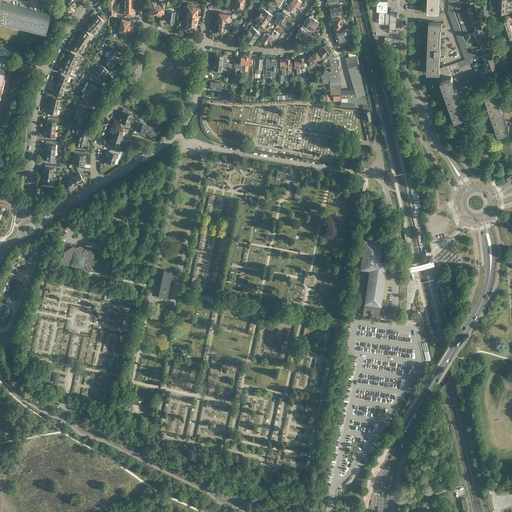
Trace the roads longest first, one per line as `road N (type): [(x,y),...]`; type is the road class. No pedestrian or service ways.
road 1 (residential): [(394,327),(398,243),(381,181),(206,146),(177,132)]
road 2 (residential): [(26,219),(19,208),(30,199),(34,111),(46,71),(95,0)]
road 3 (unclassified): [(328,511),(361,354),(349,352),(354,322),(394,327)]
road 4 (primary): [(413,414),(476,311),(491,253)]
road 5 (residential): [(97,184),(95,151),(137,71),(143,26)]
road 6 (secondary): [(448,158),(405,72),(407,0)]
